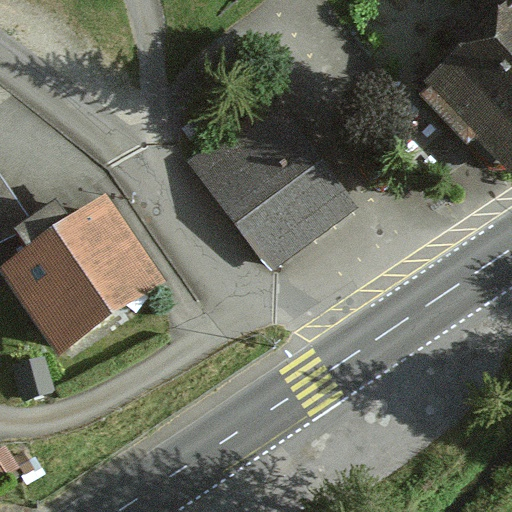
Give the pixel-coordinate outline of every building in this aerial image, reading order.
[(511,0),(469,0),(491,21),(426,86),(511,171),(511,0)] [(277,109),(197,167),(268,263),(347,205),(277,109)] [(0,179),(0,245),(30,227),(0,179)] [(164,297),(110,215),(3,285),(58,367),(164,297)] [(5,453),(0,455),(0,488),(19,477),(5,453)]
